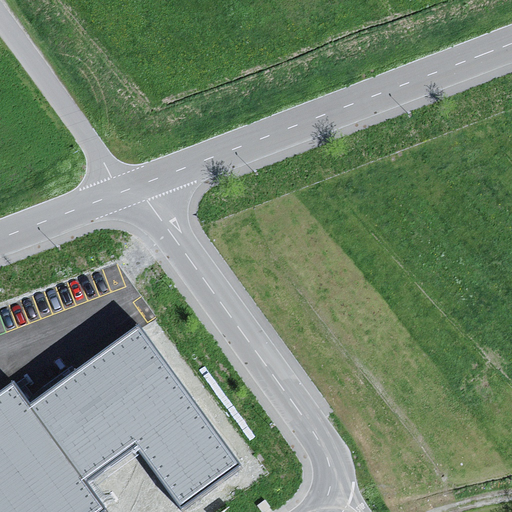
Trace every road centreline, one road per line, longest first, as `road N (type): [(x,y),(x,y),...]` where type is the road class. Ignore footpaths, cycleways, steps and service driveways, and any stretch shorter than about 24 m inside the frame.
road 1 (unclassified): [(137,185),(511,39)]
road 2 (unclassified): [(315,511),(330,476),(318,440),(137,185)]
road 3 (track): [(0,18),(118,192)]
road 4 (unclassified): [(118,192),(0,237)]
